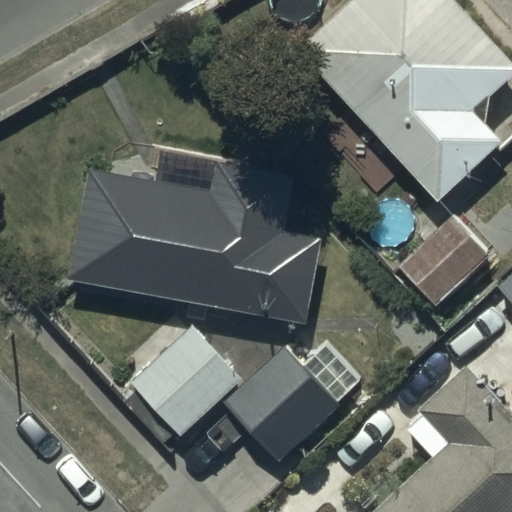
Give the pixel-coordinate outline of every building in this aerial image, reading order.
[(511,61),(511,46),(469,0),(330,0),(293,34),(435,187),(502,124),(476,95),(511,61)] [(65,266),(305,308),(320,226),(283,219),(293,160),(218,146),(212,177),(85,154),(65,266)] [(489,244),(449,203),(399,251),(438,292),(489,244)] [(511,264),(497,278),(511,293),(511,264)] [(130,370),(179,425),(240,371),(190,315),(130,370)] [(315,371),(284,335),(222,389),(276,452),(339,398),(336,395),(359,376),(338,352),(315,371)] [(502,511),(505,510),(506,511),(511,511),(511,403),(465,353),(418,397),(423,403),(406,418),(431,445),(360,511),(502,511)]
